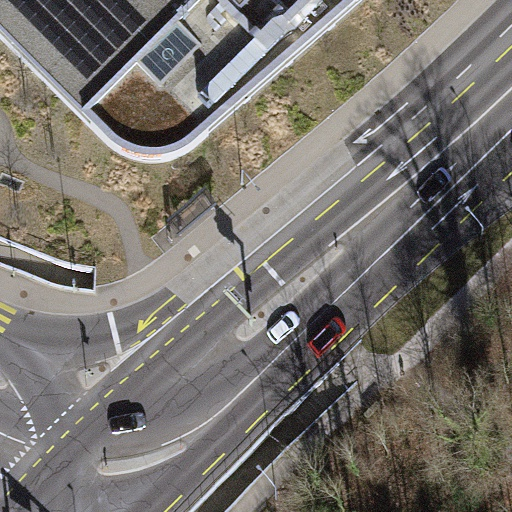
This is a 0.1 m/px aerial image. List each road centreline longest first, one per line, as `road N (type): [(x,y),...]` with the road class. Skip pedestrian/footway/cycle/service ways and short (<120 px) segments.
road 1 (secondary): [(511,90),(121,473)]
road 2 (tertiary): [(0,385),(121,473)]
